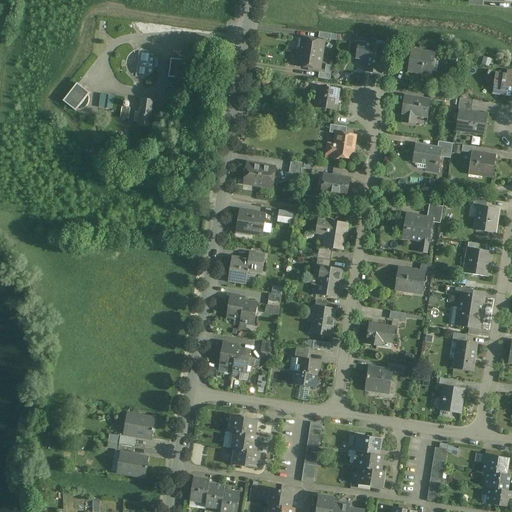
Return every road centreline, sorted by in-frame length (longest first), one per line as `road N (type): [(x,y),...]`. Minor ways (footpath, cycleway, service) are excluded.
road 1 (residential): [(251,0),(190,399)]
road 2 (residential): [(372,99),(378,118),(336,417)]
road 3 (residential): [(511,229),(477,437)]
